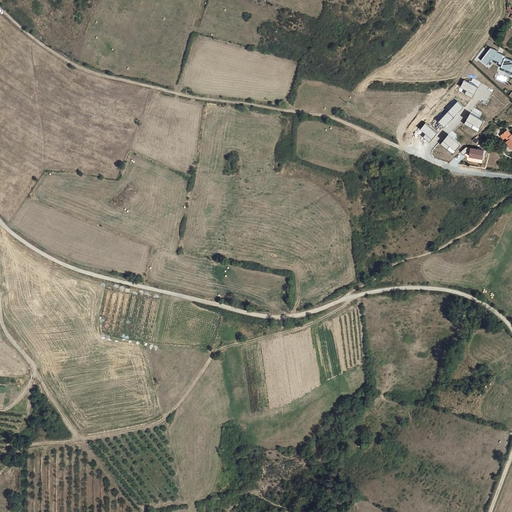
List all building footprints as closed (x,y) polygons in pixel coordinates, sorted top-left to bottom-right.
[(488,45),(478,57),(484,62),(489,56),(496,59),(495,61),(499,62),(497,65),(509,70),(509,72),(511,73),(511,61),(511,59),(503,55),(503,54),(495,50),(496,48),(488,45)] [(505,83),(507,78),(498,74),(495,79),(505,83)] [(458,86),(464,89),(462,93),(470,97),(476,86),(461,79),(458,86)] [(455,100),(436,120),(442,126),(461,106),(455,100)] [(469,127),(471,123),(478,127),(482,120),(468,112),(462,123),(469,127)] [(418,128),(423,133),(421,136),(427,141),(435,132),(423,122),(418,128)] [(511,130),(511,131),(509,133),(505,129),(499,134),(511,148),(511,147),(511,130)] [(459,143),(446,133),(438,143),(445,148),(448,145),(454,149),(459,143)] [(460,155),(465,151),(468,151),(467,155),(480,157),(482,149),(469,147),(469,146),(464,145),(457,152),(460,155)]
